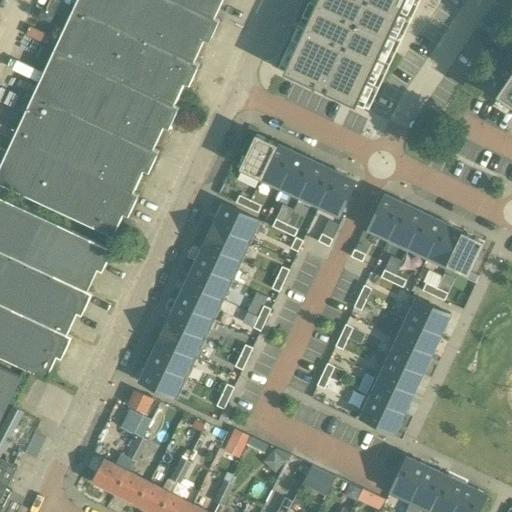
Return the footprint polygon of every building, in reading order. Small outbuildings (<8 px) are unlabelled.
[(125,210),(130,213),(139,194),(134,192),(146,167),(150,169),(159,151),(154,148),(166,123),(171,125),(179,107),(174,105),(186,80),(191,82),(199,64),(195,61),(206,36),(211,39),(220,20),(215,18),(223,0),(77,0),(0,166),(0,183),(113,237),(125,210)] [(318,0),(285,72),(357,106),(358,104),(369,109),(420,0),(318,0)] [(32,34),(28,43),(49,52),(53,44),(32,34)] [(511,72),(499,92),(511,100),(511,72)] [(239,172),(259,181),(277,144),(256,134),(239,172)] [(279,191),(297,153),(277,144),(259,181),(279,191)] [(298,200),(316,162),(297,153),(279,191),(298,200)] [(316,162),(298,200),(318,209),(336,171),(316,162)] [(336,171),(318,209),(339,219),(356,181),(336,171)] [(236,202),(247,207),(251,200),(240,195),(236,202)] [(367,232),(387,242),(405,204),(385,195),(367,232)] [(0,357),(47,379),(59,353),(64,355),(72,337),(67,334),(79,309),(84,312),(93,293),(88,291),(100,266),(104,268),(113,250),(0,197),(0,357)] [(262,205),(251,200),(247,207),(258,213),(262,205)] [(214,224),(252,242),(262,221),(224,203),(214,224)] [(387,242),(407,251),(425,213),(405,204),(387,242)] [(444,223),(425,213),(407,251),(427,260),(444,223)] [(273,226),(284,231),(287,224),(276,219),(273,226)] [(464,232),(444,223),(427,260),(446,269),(464,232)] [(252,242),(214,224),(205,243),(243,261),(252,242)] [(298,229),(287,224),(284,231),(295,237),(298,229)] [(484,241),(464,232),(446,269),(467,279),(484,241)] [(330,246),(333,239),(322,234),(319,241),(330,246)] [(303,241),(296,237),(291,248),(298,251),(303,241)] [(196,263),(233,281),(243,261),(205,243),(196,263)] [(366,254),(355,249),(351,256),(362,262),(366,254)] [(233,281),(196,263),(187,282),(224,300),(233,281)] [(282,266),(277,277),(285,281),(290,270),(282,266)] [(392,282),(396,275),(385,270),(381,277),(392,282)] [(396,275),(392,282),(403,287),(407,280),(396,275)] [(279,292),(285,281),(277,277),(272,288),(279,292)] [(224,300),(187,282),(177,302),(215,320),(224,300)] [(434,295),(437,288),(426,283),(423,290),(434,295)] [(365,285),(359,296),(367,299),(372,289),(365,285)] [(437,288),(434,295),(445,300),(448,293),(437,288)] [(256,292),(252,300),(262,305),(266,296),(256,292)] [(361,310),(367,299),(359,296),(354,307),(361,310)] [(403,317),(441,334),(450,314),(413,296),(403,317)] [(177,302),(168,322),(206,339),(215,320),(177,302)] [(264,306),(259,317),(266,320),(271,309),(264,306)] [(266,320),(259,317),(254,327),(261,331),(266,320)] [(431,354),(441,334),(403,317),(394,336),(431,354)] [(197,359),(206,339),(168,322),(159,341),(197,359)] [(346,324),(341,335),(348,339),(353,328),(346,324)] [(343,349),(348,339),(341,335),(336,346),(343,349)] [(431,354),(394,336),(385,356),(422,373),(431,354)] [(197,359),(159,341),(150,361),(187,378),(197,359)] [(246,345),(241,356),(248,359),(253,348),(246,345)] [(243,370),(248,359),(241,356),(235,366),(243,370)] [(385,356),(375,375),(413,393),(422,373),(385,356)] [(178,399),(187,378),(150,361),(140,381),(178,399)] [(328,363),(323,374),(330,378),(335,367),(328,363)] [(0,421),(22,375),(0,365),(0,421)] [(325,389),(330,378),(323,374),(317,385),(325,389)] [(375,375),(366,395),(404,413),(413,393),(375,375)] [(227,384),(222,395),(229,398),(235,387),(227,384)] [(136,390),(129,405),(145,412),(152,397),(136,390)] [(224,409),(229,398),(222,395),(217,406),(224,409)] [(394,433),(404,413),(366,395),(357,415),(394,433)] [(13,407),(0,430),(0,457),(1,458),(10,441),(20,425),(25,413),(13,407)] [(130,410),(122,427),(138,435),(143,437),(151,420),(130,410)] [(234,429),(224,451),(240,458),(246,444),(250,437),(234,429)] [(36,458),(45,438),(34,433),(25,452),(36,458)] [(127,457),(132,460),(143,438),(143,437),(138,435),(127,457)] [(250,437),(246,444),(264,453),(268,444),(250,435),(250,437)] [(143,438),(132,460),(137,462),(148,440),(143,438)] [(0,500),(17,467),(1,458),(0,457),(0,500)] [(170,479),(175,482),(187,460),(181,457),(170,479)] [(389,494),(410,504),(428,466),(407,457),(389,494)] [(127,470),(105,459),(93,481),(115,492),(127,470)] [(187,460),(175,482),(181,484),(192,463),(187,460)] [(311,465),(302,483),(326,495),(336,477),(311,465)] [(410,504),(426,511),(430,511),(447,476),(428,466),(410,504)] [(115,492),(137,503),(148,481),(127,470),(115,492)] [(453,511),(467,485),(447,476),(430,511),(453,511)] [(214,501),(219,504),(230,482),(225,479),(214,501)] [(137,503),(153,511),(160,511),(170,492),(148,481),(137,503)] [(230,482),(219,504),(224,507),(235,485),(230,482)] [(380,507),(386,496),(364,485),(359,496),(380,507)] [(467,485),(453,511),(478,511),(487,494),(467,485)] [(348,496),(356,499),(359,489),(350,486),(347,493),(348,496)] [(187,511),(192,503),(170,492),(160,511),(187,511)] [(276,511),(287,511),(293,501),(284,496),(276,511)] [(187,511),(208,511),(192,503),(187,511)]
